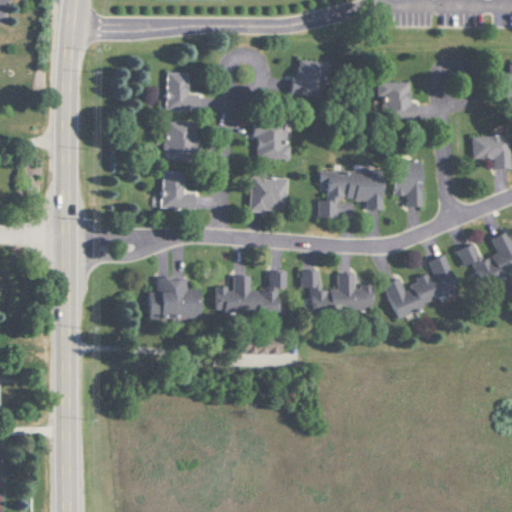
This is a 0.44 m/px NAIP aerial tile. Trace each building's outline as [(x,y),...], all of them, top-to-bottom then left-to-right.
[(287,93),(316,94),(318,61),(296,60),(295,76),(288,76),(287,93)] [(186,93),(186,73),(164,72),(163,109),(196,110),(196,94),(186,93)] [(374,96),(379,96),(379,119),(412,118),(412,102),(407,103),(406,81),(374,82),(374,96)] [(161,159),(193,158),(192,121),(160,122),(161,159)] [(253,157),(286,158),(288,124),(249,123),(249,136),(253,136),(253,157)] [(469,158),(489,158),(489,168),(507,167),(506,135),(468,136),(469,158)] [(402,206),(417,205),(416,161),(389,161),(389,195),(402,195),(402,206)] [(157,208),(190,208),(190,192),(181,192),(181,171),(158,171),(157,208)] [(378,209),(377,172),(316,174),(316,197),(313,197),(314,216),(333,216),(332,199),(362,198),(362,209),(378,209)] [(283,177),(247,176),(245,210),(281,211),(283,177)] [(452,249),(458,265),(468,262),(475,280),(511,266),(511,238),(505,241),(502,231),(486,237),(493,253),(476,259),(469,243),(452,249)] [(391,315),(454,293),(441,254),(424,260),(429,274),(404,282),(406,288),(400,290),(396,278),(380,283),(391,315)] [(368,309),(368,285),(351,286),(350,273),(333,274),(333,289),(315,289),(314,270),(297,270),(297,287),(306,287),(306,310),(368,309)] [(211,288),(212,312),(274,310),(274,287),(282,287),(282,271),(264,271),(265,290),(246,290),(246,275),(229,275),(229,287),(211,288)] [(195,317),(195,288),(183,288),(183,277),(153,277),(153,291),(145,291),(145,317),(195,317)] [(276,354),(276,337),(238,336),(238,353),(276,354)]
